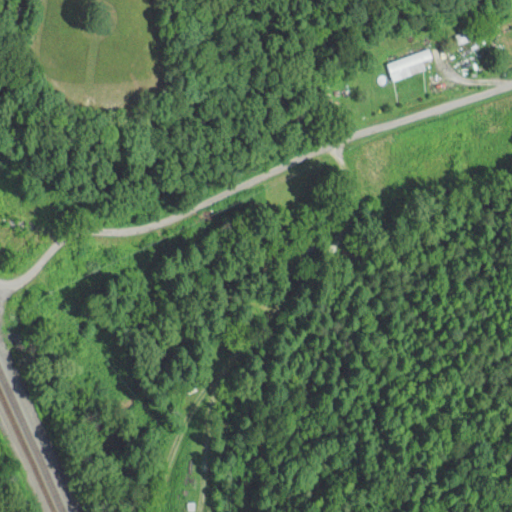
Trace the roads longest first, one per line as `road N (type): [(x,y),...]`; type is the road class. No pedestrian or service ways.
road 1 (residential): [(511,81),(349,146),(333,168),(112,271),(47,271),(0,215)]
road 2 (residential): [(153,511),(155,488),(333,200),(333,168)]
